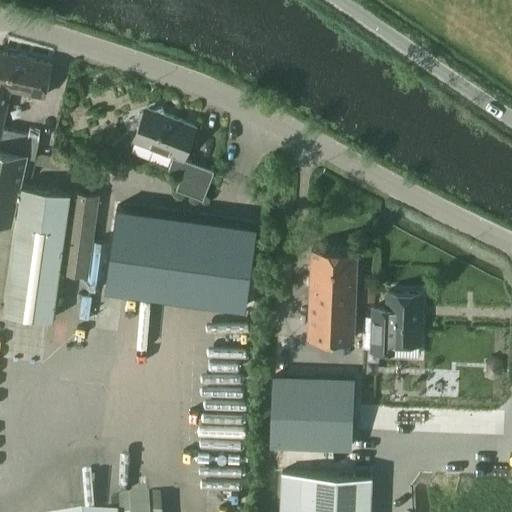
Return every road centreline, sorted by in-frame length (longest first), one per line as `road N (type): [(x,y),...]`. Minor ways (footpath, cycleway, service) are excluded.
road 1 (tertiary): [(0,22),(259,117),(511,250)]
road 2 (unclassified): [(511,122),(328,0)]
